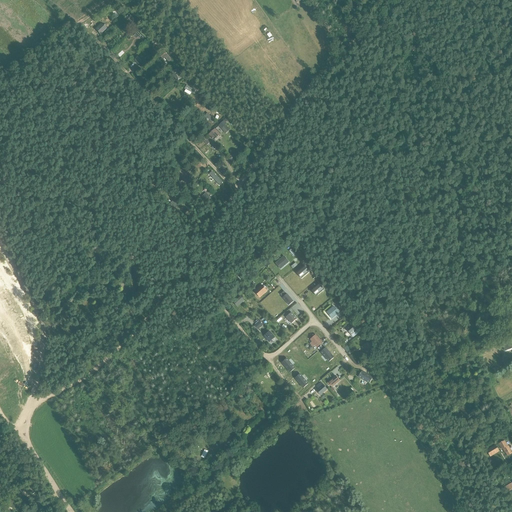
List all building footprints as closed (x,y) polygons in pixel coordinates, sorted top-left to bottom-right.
[(107,28),(102,23),(95,29),(100,35),(107,28)] [(147,35),(140,28),(136,32),(142,39),(147,35)] [(416,55),(420,51),(419,50),(421,49),(417,44),(415,46),(414,44),(410,48),(416,55)] [(139,55),(134,59),(141,66),(146,62),(139,55)] [(186,90),(185,92),(190,95),(192,93),(194,94),(196,91),(187,86),(185,89),(186,90)] [(205,116),(204,117),(207,121),(209,119),(212,122),(214,120),(207,114),(205,116)] [(230,130),(226,125),(227,124),(224,120),(218,126),(226,134),(230,130)] [(214,140),(221,134),(218,130),(217,131),(215,129),(209,134),(214,140)] [(230,161),(239,154),(237,152),(229,158),(230,161)] [(239,154),(230,161),(232,163),(241,156),(239,154)] [(212,178),(210,176),(212,175),(209,172),(202,180),(204,182),(207,180),(209,182),(212,178)] [(194,177),(189,173),(186,176),(185,176),(180,181),(186,186),(194,177)] [(208,199),(212,194),(204,186),(199,190),(208,199)] [(93,252),(100,262),(103,260),(96,250),(93,252)] [(91,254),(98,263),(100,262),(93,252),(91,254)] [(278,262),(282,268),(289,262),(284,256),(278,262)] [(298,271),(296,273),(301,279),(303,277),(310,272),(305,266),(298,271)] [(225,288),(224,293),(227,297),(231,293),(229,290),(240,281),(237,277),(226,286),(227,288),(226,287),(225,288)] [(122,279),(116,286),(121,290),(126,283),(122,279)] [(262,284),(254,291),(259,298),(267,291),(262,284)] [(313,289),(311,291),(316,296),(318,295),(324,290),(319,284),(313,289)] [(284,291),(280,294),(283,297),(282,298),(289,305),(293,302),(287,294),(284,291)] [(240,296),(233,302),(237,307),(244,301),(240,296)] [(332,309),(327,313),(332,319),(339,313),(336,309),(338,308),(336,305),(332,308),(332,309)] [(291,313),(286,317),(292,324),(297,319),(291,313)] [(355,333),(357,331),(351,324),(346,329),(351,335),(354,332),(355,333)] [(269,331),(264,336),(269,342),(272,340),(274,343),(277,340),(269,331)] [(315,345),(317,347),(322,343),(316,335),(311,339),(316,344),(315,345)] [(365,348),(369,353),(375,348),(370,341),(366,344),(367,345),(366,346),(365,348)] [(505,351),(511,348),(511,344),(511,342),(503,345),(505,351)] [(65,351),(64,350),(67,348),(62,343),(60,345),(57,348),(62,353),(65,351)] [(367,345),(366,344),(365,343),(361,347),(368,354),(369,353),(365,348),(366,346),(367,345)] [(325,348),(320,352),(322,355),(323,354),(329,362),(334,358),(327,350),(325,348)] [(286,359),(282,363),(288,370),(290,372),(295,368),(293,366),(286,359)] [(360,371),(356,376),(358,377),(358,378),(369,384),(373,378),(362,371),(361,372),(360,371)] [(450,372),(446,372),(446,374),(444,373),(444,379),(446,380),(450,381),(453,381),(453,374),(450,374),(450,372)] [(300,374),(295,378),(302,386),(304,388),(308,384),(306,382),(300,374)] [(329,382),(331,385),(333,387),(340,381),(335,376),(329,382)] [(257,381),(254,383),(260,390),(263,389),(257,381)] [(323,384),(318,389),(316,391),(320,396),(324,392),(327,390),(323,384)] [(238,389),(236,390),(237,391),(238,392),(234,395),(238,401),(247,394),(242,387),(239,390),(238,389)] [(456,411),(460,418),(467,414),(463,407),(456,411)] [(504,441),(499,444),(502,450),(503,449),(505,453),(506,453),(508,456),(511,453),(510,450),(511,450),(508,446),(504,441)] [(188,462),(193,459),(185,448),(183,448),(181,445),(178,448),(180,451),(188,462)] [(496,445),(487,451),(490,457),(499,452),(496,445)]
